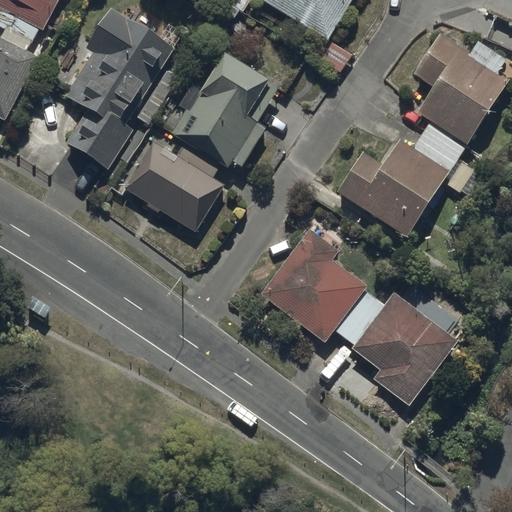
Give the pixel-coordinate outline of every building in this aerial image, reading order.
[(0,0),(0,26),(4,28),(1,33),(0,32),(0,113),(5,116),(38,54),(29,49),(34,39),(42,25),(47,28),(61,0),(0,0)] [(268,0),(329,36),(349,0),(268,0)] [(175,44),(113,5),(87,46),(92,49),(66,92),(91,107),(69,141),(111,167),(136,127),(126,121),(175,44)] [(365,150),(340,188),(407,233),(443,180),(461,192),(468,182),(478,189),(487,177),(475,169),(484,155),(467,144),(511,78),(501,72),(510,59),(480,38),(471,52),(440,31),(413,70),(434,84),(417,109),(432,119),(415,144),(402,135),(384,162),(365,150)] [(272,75),(229,46),(174,130),(229,166),(233,159),(243,165),(270,125),(260,119),(281,87),(270,79),(272,75)] [(181,150),(157,136),(125,188),(198,231),(228,181),(215,173),(221,163),(186,142),(181,150)] [(342,246),(311,224),(263,292),(327,337),(334,328),(355,343),(354,345),(382,365),(373,378),(413,406),(460,340),(394,293),(386,304),(367,290),(372,283),(335,257),(342,246)]
